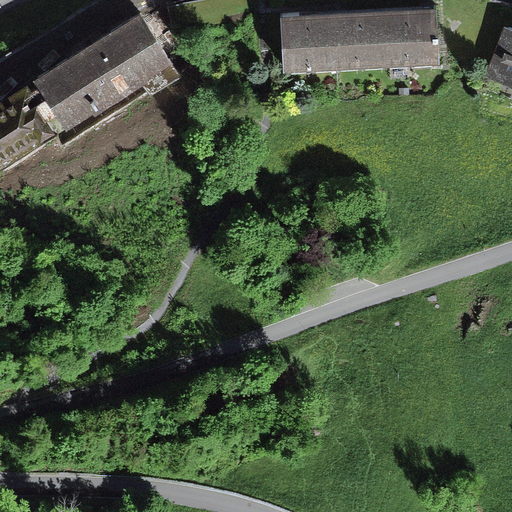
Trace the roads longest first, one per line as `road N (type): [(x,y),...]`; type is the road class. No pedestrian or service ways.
road 1 (residential): [(511,249),(306,328),(0,418)]
road 2 (residential): [(0,486),(131,488),(258,511)]
